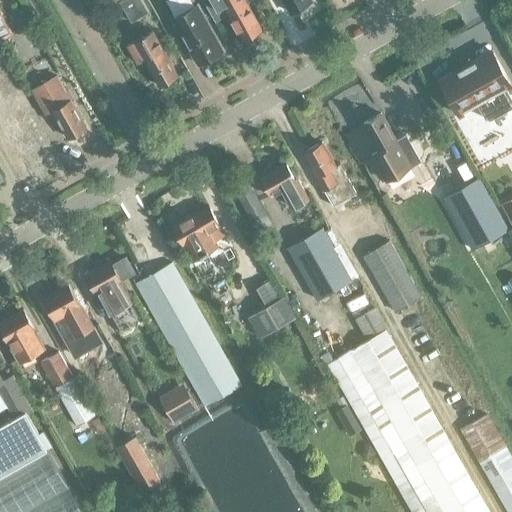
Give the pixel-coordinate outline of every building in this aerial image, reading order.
[(149,12),(142,0),(124,0),(135,19),(149,12)] [(261,29),(246,2),(248,2),(248,0),(203,0),(215,21),(228,13),(243,39),(261,29)] [(283,0),(290,12),(300,7),(301,9),(310,4),(309,2),(312,0),(311,0),(283,0)] [(223,50),(197,4),(173,18),(198,63),(223,50)] [(137,63),(145,59),(160,85),(177,75),(152,30),(127,44),(137,63)] [(461,114),(478,104),(486,118),(492,119),(511,107),(511,95),(507,87),(511,84),(511,82),(492,49),(455,72),(453,71),(446,75),(446,77),(440,80),(461,114)] [(46,113),(53,110),(68,137),(85,127),(69,98),(57,75),(32,89),(46,113)] [(14,98),(0,106),(0,121),(23,162),(44,150),(14,98)] [(405,134),(396,139),(380,112),(363,122),(379,149),(371,153),(387,179),(411,166),(420,161),(405,134)] [(356,192),(339,163),(335,166),(320,139),(304,149),(311,163),(309,165),(323,189),(324,189),(333,205),(356,192)] [(259,175),(271,196),(281,190),(290,205),(307,196),(297,178),(294,180),(284,161),(259,175)] [(507,227),(479,175),(442,196),(471,247),(507,227)] [(249,181),(235,189),(261,234),(273,227),(249,181)] [(511,195),(500,202),(511,223),(511,195)] [(215,239),(225,234),(209,205),(198,211),(196,210),(171,224),(192,260),(219,244),(215,239)] [(352,279),(324,230),(322,226),(287,246),(317,299),(352,279)] [(394,310),(422,296),(390,238),(362,253),(394,310)] [(130,301),(118,280),(121,278),(135,271),(127,255),(113,262),(111,259),(84,273),(95,293),(97,291),(109,312),(130,301)] [(205,406),(242,384),(171,260),(135,282),(205,406)] [(248,315),(260,336),(293,318),(270,279),(256,287),(266,305),(248,315)] [(68,283),(41,297),(53,318),(54,318),(74,354),(100,340),(68,283)] [(378,305),(360,314),(370,333),(388,324),(378,305)] [(11,345),(20,361),(22,364),(46,350),(35,331),(36,331),(23,307),(0,320),(0,327),(10,345),(11,345)] [(326,361),(412,511),(489,511),(386,327),(366,338),(326,361)] [(135,406),(147,399),(111,335),(93,345),(99,355),(105,352),(135,406)] [(94,415),(60,354),(42,364),(77,424),(94,415)] [(11,375),(2,380),(0,381),(9,397),(21,390),(12,374),(11,375)] [(187,390),(162,404),(172,422),(196,407),(187,390)] [(0,474),(47,448),(25,410),(0,423),(0,474)] [(459,427),(507,509),(509,511),(511,511),(511,453),(487,412),(459,427)] [(99,416),(92,420),(99,431),(106,427),(99,416)] [(135,436),(117,446),(142,490),(159,480),(135,436)] [(370,444),(359,450),(364,459),(375,453),(370,444)] [(83,511),(47,447),(47,448),(0,474),(0,511),(83,511)] [(121,506),(124,511),(150,511),(141,495),(121,506)]
